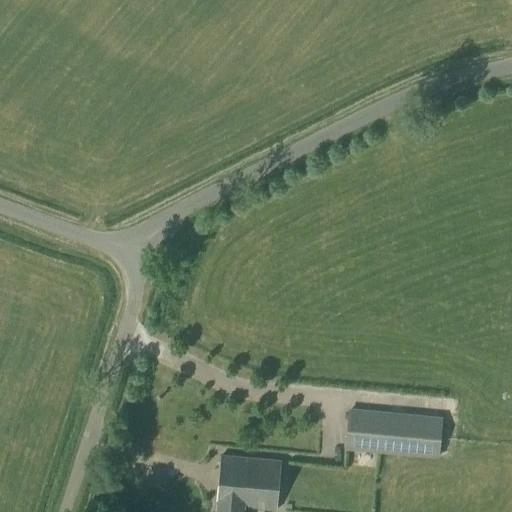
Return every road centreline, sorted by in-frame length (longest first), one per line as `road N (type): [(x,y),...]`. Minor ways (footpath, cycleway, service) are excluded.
road 1 (unclassified): [(146,245),(181,214),(421,90),(511,71)]
road 2 (unclassified): [(63,511),(146,245)]
road 3 (unclassified): [(146,245),(103,245),(0,204)]
